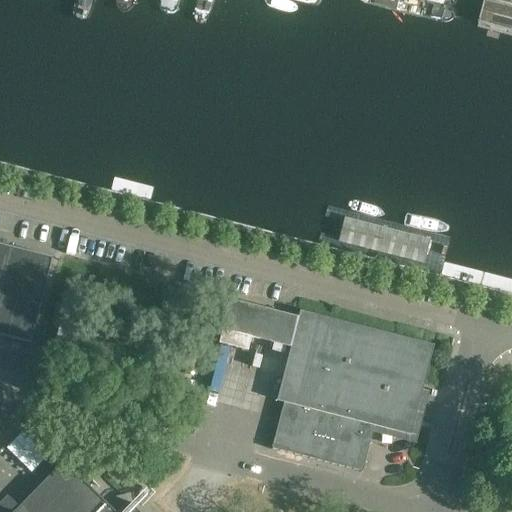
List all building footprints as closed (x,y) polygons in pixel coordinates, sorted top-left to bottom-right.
[(363,5),(364,5),(440,25),(443,25),(445,25),(447,24),(450,23),(452,22),(454,21),(456,20),(455,18),(454,16),(453,14),(452,12),(450,11),(448,9),(447,8),(445,7),(442,6),(419,0),(357,0),(358,1),(359,2),(360,3),(361,4),(363,5)] [(511,9),(484,2),(477,28),(511,37),(511,9)] [(0,335),(30,343),(52,258),(0,244),(0,335)] [(290,347),(298,318),(229,300),(221,329),(290,347)] [(299,311),(298,318),(290,347),(276,401),(283,403),(271,450),(362,473),(367,453),(369,444),(374,426),(411,436),(434,345),(299,311)] [(111,336),(87,329),(62,323),(57,343),(53,356),(102,368),(111,336)] [(200,357),(183,352),(172,395),(189,399),(200,357)] [(31,472),(46,457),(22,433),(7,449),(31,472)] [(138,511),(128,502),(118,511),(115,511),(64,462),(15,511),(138,511)]
